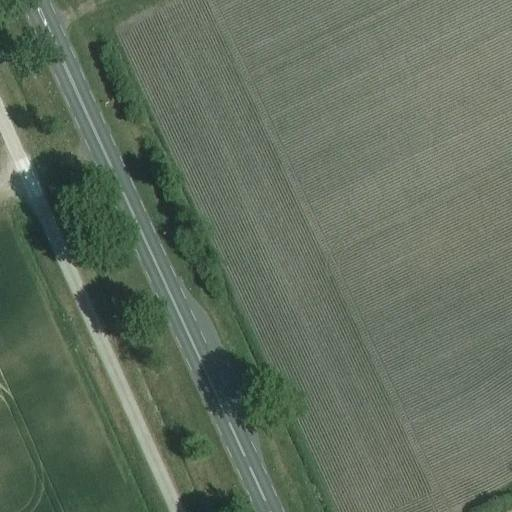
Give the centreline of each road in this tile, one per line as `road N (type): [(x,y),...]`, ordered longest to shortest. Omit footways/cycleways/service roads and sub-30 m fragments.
road 1 (primary): [(266,511),(33,0)]
road 2 (unclassified): [(175,511),(0,120)]
